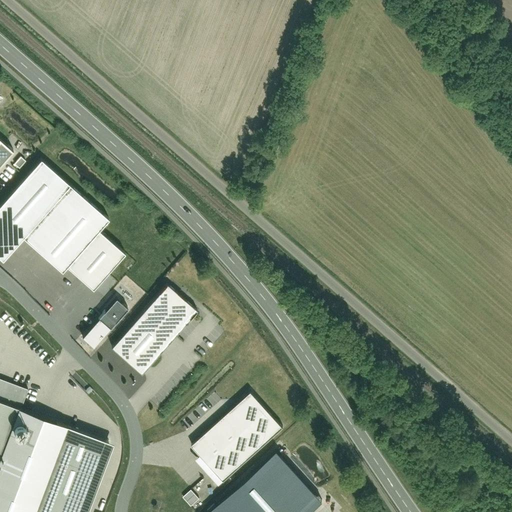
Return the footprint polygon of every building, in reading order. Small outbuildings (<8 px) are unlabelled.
[(0,165),(16,148),(0,133),(0,165)] [(112,216),(44,156),(0,205),(0,252),(5,258),(26,234),(65,268),(70,263),(101,227),(112,216)] [(101,227),(70,263),(96,286),(128,250),(101,227)] [(170,285),(114,348),(144,373),(199,310),(170,285)] [(116,297),(82,336),(93,346),(128,307),(116,297)] [(30,387),(0,376),(0,511),(90,511),(118,440),(24,405),(30,387)] [(284,423),(252,387),(193,440),(225,476),(284,423)] [(217,505),(223,511),(309,511),(323,500),(277,450),(217,505)] [(182,495),(191,504),(199,497),(191,488),(182,495)]
